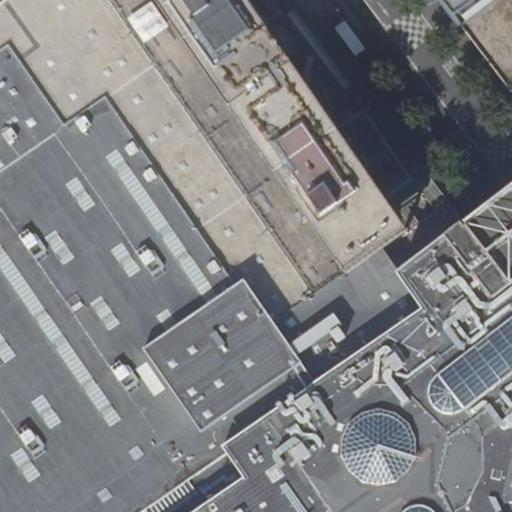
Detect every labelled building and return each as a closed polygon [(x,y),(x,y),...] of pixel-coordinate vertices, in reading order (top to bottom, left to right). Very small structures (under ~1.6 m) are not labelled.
[(0,0),(0,511),(511,511),(511,283),(470,229),(467,225),(426,256),(411,235),(389,250),(368,219),(390,204),(419,183),(371,115),(342,135),(320,150),(230,20),(252,5),(260,0),(0,0)] [(439,0),(461,28),(497,0),(439,0)] [(511,0),(497,0),(461,28),(511,93),(511,0)] [(320,150),(342,135),(252,5),(230,20),(320,150)] [(511,196),(499,207),(470,229),(511,283),(511,196)] [(389,250),(411,235),(390,204),(368,219),(389,250)]
